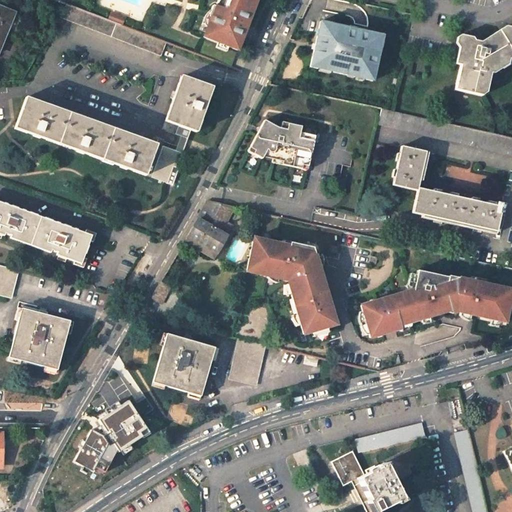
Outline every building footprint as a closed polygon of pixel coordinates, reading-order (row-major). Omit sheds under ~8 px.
[(202,37),(236,50),(255,0),(218,0),(216,8),(211,6),(206,17),(209,18),(203,33),(202,37)] [(64,4),(57,17),(160,56),(166,43),(122,26),(107,21),(64,4)] [(0,46),(14,12),(0,6),(0,46)] [(125,15),(111,10),(107,21),(122,26),(125,15)] [(316,36),(309,67),(372,80),(381,36),(367,33),(319,23),(316,36)] [(511,23),(510,26),(506,24),(500,28),(511,48),(511,23)] [(509,58),(511,55),(511,48),(500,28),(480,41),(473,40),(471,36),(461,33),(457,37),(456,42),(458,46),(455,62),(461,63),(455,87),(480,93),(487,89),(488,82),(491,71),(494,71),(500,67),(508,63),(509,58)] [(179,78),(164,121),(177,126),(189,130),(194,132),(210,88),(179,78)] [(53,144),(64,113),(20,98),(9,129),(53,144)] [(380,109),(377,124),(511,154),(511,138),(490,134),(388,111),(380,109)] [(97,160),(108,128),(64,113),(53,144),(97,160)] [(271,158),(270,162),(291,167),(292,167),(305,170),(306,167),(314,136),(299,132),(300,127),(287,124),(285,129),(275,127),(262,120),(255,133),(246,151),(260,158),(265,149),(267,150),(268,151),(270,152),(272,152),(271,158)] [(177,126),(175,133),(180,135),(187,137),(189,130),(177,126)] [(153,143),(108,128),(97,160),(141,175),(142,174),(152,146),(153,143)] [(185,144),(187,137),(180,135),(174,151),(181,153),(185,144)] [(392,185),(416,190),(417,187),(425,151),(401,145),(392,185)] [(142,174),(150,177),(160,149),(152,146),(142,174)] [(160,149),(150,177),(166,183),(172,166),(176,167),(181,153),(174,151),(161,146),(160,149)] [(417,187),(416,190),(411,212),(495,232),(500,207),(417,187)] [(0,232),(3,234),(4,232),(10,235),(9,236),(49,251),(50,249),(56,252),(55,254),(80,263),(91,234),(0,199),(0,232)] [(186,236),(216,253),(226,236),(225,235),(232,225),(225,221),(233,207),(206,201),(186,236)] [(284,245),(253,238),(246,267),(245,270),(260,274),(269,276),(286,280),(291,298),(301,334),(317,329),(334,325),(324,291),(321,278),(319,270),(315,258),(312,248),(289,242),(287,248),(283,247),(284,245)] [(16,271),(0,266),(0,293),(8,296),(16,271)] [(446,280),(416,273),(412,293),(359,308),(360,311),(357,312),(357,317),(356,321),(357,323),(358,326),(358,329),(361,332),(364,335),(367,336),(367,339),(382,335),(381,332),(390,329),(395,331),(399,330),(398,327),(433,318),(432,313),(443,309),(453,311),(452,310),(466,312),(469,316),(475,317),(505,323),(510,293),(446,279),(446,280)] [(68,321),(20,309),(7,357),(56,370),(68,321)] [(214,348),(166,334),(153,383),(201,396),(214,348)] [(239,339),(231,378),(257,384),(265,345),(239,339)] [(306,355),(304,363),(316,366),(318,358),(306,355)] [(113,364),(105,376),(111,381),(118,372),(113,364)] [(129,401),(99,420),(110,436),(118,448),(119,450),(124,453),(133,447),(131,445),(150,432),(129,401)] [(421,425),(353,436),(356,451),(423,440),(421,425)] [(110,436),(90,427),(73,461),(94,471),(97,466),(106,471),(118,448),(110,436)] [(454,431),(468,511),(481,511),(480,503),(467,428),(454,431)] [(351,450),(331,461),(343,483),(350,480),(367,511),(376,511),(376,510),(402,497),(394,481),(422,466),(411,445),(383,460),(383,461),(380,462),(379,463),(380,464),(363,472),(351,450)] [(511,446),(501,452),(511,475),(511,446)]
